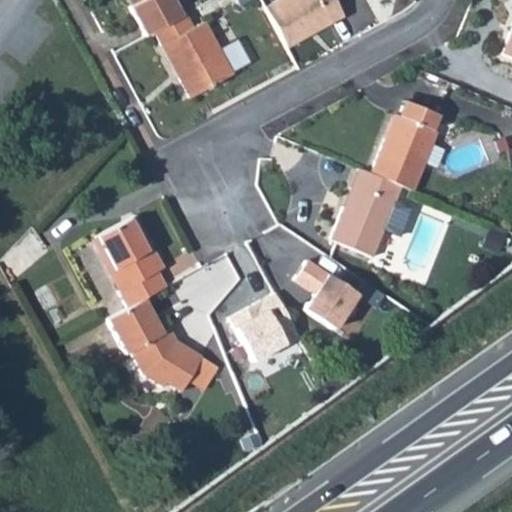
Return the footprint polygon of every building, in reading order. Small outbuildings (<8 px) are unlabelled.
[(129,0),(132,4),(126,7),(141,37),(148,33),(182,15),(191,10),(185,0),(129,0)] [(276,0),(261,8),(280,45),(323,21),(326,25),(340,18),(330,0),(276,0)] [(511,0),(510,7),(511,7),(511,18),(497,53),(511,58),(511,0)] [(148,33),(183,99),(228,75),(200,23),(189,29),(182,15),(148,33)] [(364,173),(395,186),(406,190),(431,130),(428,129),(434,115),(398,101),(393,115),(377,154),(373,152),(364,173)] [(373,152),(377,154),(393,115),(389,113),(373,152)] [(335,213),(340,216),(359,171),(353,169),(335,213)] [(335,213),(324,239),(366,257),(377,229),(394,236),(405,208),(389,201),(395,186),(364,173),(359,171),(340,216),(335,213)] [(91,236),(118,288),(113,290),(122,307),(139,298),(160,286),(152,271),(134,235),(139,233),(130,216),(91,236)] [(134,235),(152,271),(157,268),(139,233),(134,235)] [(86,239),(113,290),(118,288),(91,236),(86,239)] [(303,261),(291,280),(312,294),(312,295),(313,301),(306,303),(301,310),(330,330),(353,294),(303,261)] [(274,295),(227,319),(251,365),(297,341),(274,295)] [(101,319),(119,353),(123,351),(135,373),(157,387),(160,382),(174,391),(181,379),(195,355),(180,345),(178,348),(174,345),(165,328),(158,332),(139,298),(122,307),(101,319)] [(210,364),(195,355),(181,379),(196,388),(210,364)]
